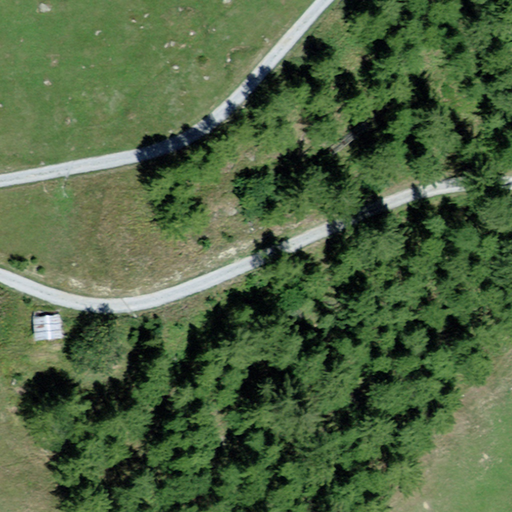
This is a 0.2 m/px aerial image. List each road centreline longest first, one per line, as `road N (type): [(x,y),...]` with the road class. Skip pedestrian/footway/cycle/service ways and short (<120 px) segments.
road 1 (track): [(511,183),(459,184),(400,198),(133,304),(80,303),(0,274)]
road 2 (track): [(0,180),(139,154),(193,134),(324,0)]
